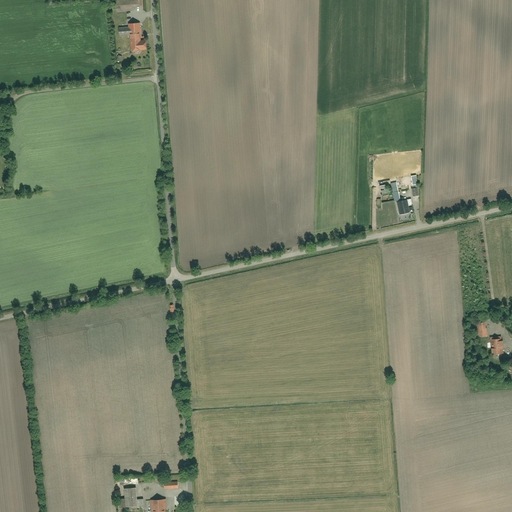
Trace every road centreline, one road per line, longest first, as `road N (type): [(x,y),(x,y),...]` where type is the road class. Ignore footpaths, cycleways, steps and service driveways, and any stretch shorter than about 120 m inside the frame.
road 1 (unclassified): [(174,280),(511,207)]
road 2 (unclassified): [(152,0),(174,280)]
road 3 (unclassified): [(0,318),(174,280)]
